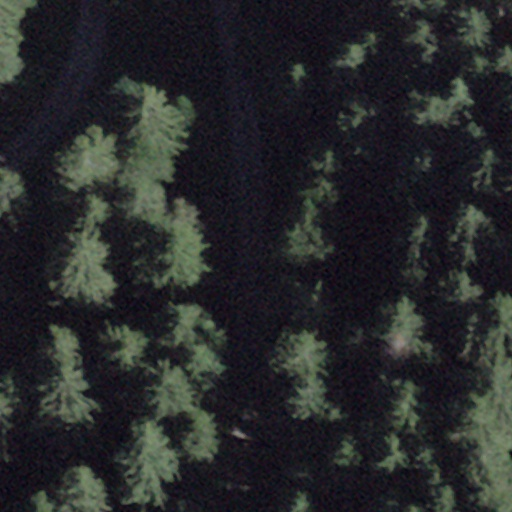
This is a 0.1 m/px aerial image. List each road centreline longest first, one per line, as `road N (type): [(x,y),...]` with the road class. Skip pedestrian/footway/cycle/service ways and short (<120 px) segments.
road 1 (track): [(224,0),(249,148),(252,335),(241,511)]
road 2 (track): [(0,169),(56,125),(86,76),(102,0)]
